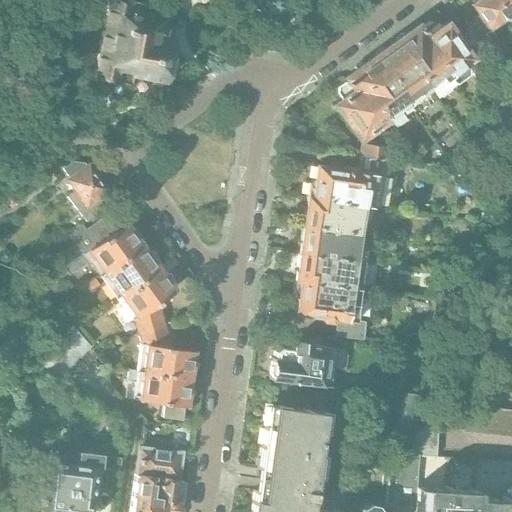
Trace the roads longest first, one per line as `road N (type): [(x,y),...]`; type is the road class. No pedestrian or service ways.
road 1 (residential): [(236,277),(207,269),(132,159),(137,146),(237,78),(256,77),(272,93)]
road 2 (residential): [(207,511),(236,277)]
road 3 (residential): [(236,277),(260,113),(272,93)]
road 4 (residential): [(272,93),(404,0)]
